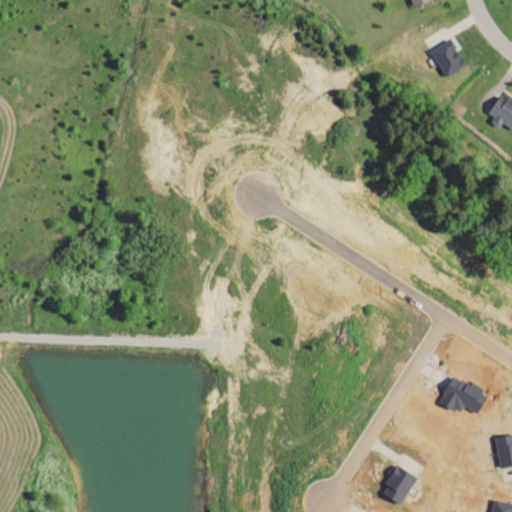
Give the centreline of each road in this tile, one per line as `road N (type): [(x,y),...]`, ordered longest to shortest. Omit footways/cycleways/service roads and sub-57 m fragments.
road 1 (residential): [(511,358),(259,195)]
road 2 (residential): [(449,320),(327,509)]
